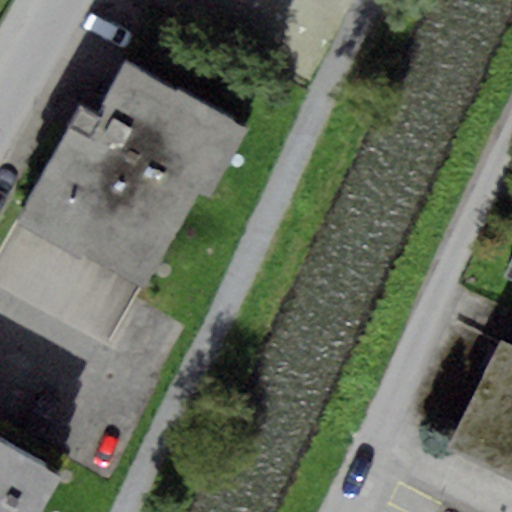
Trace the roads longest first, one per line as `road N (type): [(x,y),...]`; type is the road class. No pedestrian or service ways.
road 1 (residential): [(511,146),(340,511)]
road 2 (residential): [(0,110),(60,0)]
